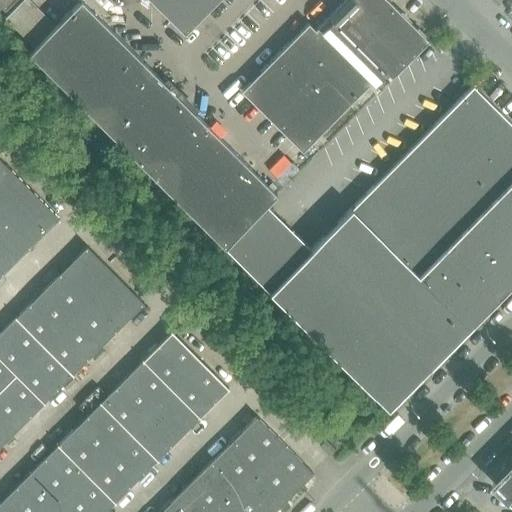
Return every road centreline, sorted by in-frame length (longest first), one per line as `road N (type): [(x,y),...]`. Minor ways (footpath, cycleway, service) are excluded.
road 1 (residential): [(511,330),(349,489)]
road 2 (residential): [(419,511),(511,418)]
